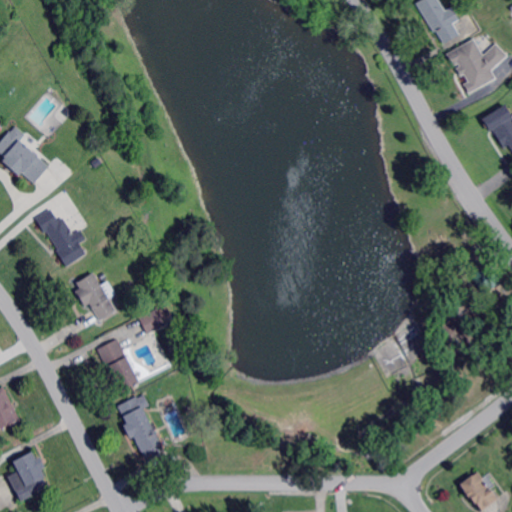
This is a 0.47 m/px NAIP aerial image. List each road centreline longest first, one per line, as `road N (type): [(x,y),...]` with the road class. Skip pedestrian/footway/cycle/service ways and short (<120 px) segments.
road 1 (residential): [(511,399),(404,485),(192,483),(126,511)]
road 2 (residential): [(358,0),(511,246)]
road 3 (residential): [(0,292),(121,511)]
